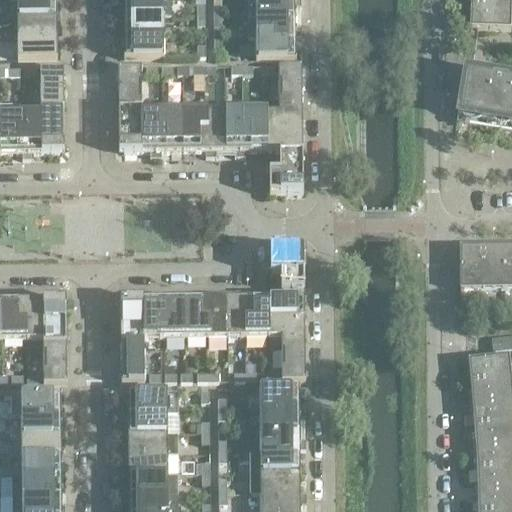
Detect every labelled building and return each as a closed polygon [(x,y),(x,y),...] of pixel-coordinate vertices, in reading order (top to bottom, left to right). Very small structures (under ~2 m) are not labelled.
[(163,21),(163,0),(123,1),(123,21),(163,21)] [(301,13),(301,2),(295,2),(294,0),(272,0),(273,5),(255,5),(255,22),(295,22),(295,13),(301,13)] [(511,11),(511,0),(470,0),(471,10),(511,11)] [(57,22),(56,1),(17,2),(17,22),(57,22)] [(222,13),(222,2),(213,1),(213,13),(222,13)] [(205,20),(205,9),(196,9),(197,20),(205,20)] [(510,27),(511,11),(471,10),(470,33),(510,35),(510,27)] [(205,31),(205,20),(197,20),(197,31),(205,31)] [(163,41),(163,21),(123,21),(124,42),(163,41)] [(57,42),(57,22),(17,22),(17,43),(57,42)] [(301,42),(301,30),(295,30),(295,22),(255,22),(256,39),(273,39),(273,47),(295,47),(295,42),(301,42)] [(222,44),(222,32),(213,33),(214,44),(222,44)] [(295,65),(295,51),(295,47),(273,47),(273,39),(256,39),(256,65),(295,65)] [(163,63),(163,41),(124,42),(124,63),(163,63)] [(57,63),(57,42),(17,43),(18,64),(57,63)] [(222,55),(222,44),(214,44),(214,55),(222,55)] [(205,62),(205,50),(197,50),(197,62),(205,62)] [(242,80),(242,71),(231,71),(231,80),(242,80)] [(252,80),(252,71),(242,71),(242,80),(252,80)] [(275,79),(275,71),(263,71),(263,79),(275,79)] [(302,111),(301,71),(278,71),(279,111),(302,111)] [(141,113),(141,72),(118,73),(118,113),(141,113)] [(158,80),(158,72),(146,72),(146,81),(158,80)] [(173,80),(173,72),(161,72),(161,80),(173,80)] [(189,80),(189,72),(177,72),(177,80),(189,80)] [(205,80),(204,72),(194,72),(194,80),(205,80)] [(215,80),(215,72),(204,72),(205,80),(215,80)] [(36,82),(35,73),(23,74),(24,82),(36,82)] [(64,113),(63,86),(63,73),(40,73),(41,114),(64,113)] [(20,82),(20,74),(8,74),(8,82),(20,82)] [(511,135),(511,89),(494,87),(495,80),(465,75),(464,82),(456,127),(511,135)] [(302,136),(302,111),(279,111),(279,116),(267,116),(267,136),(302,136)] [(64,158),(64,113),(41,114),(41,119),(42,158),(64,158)] [(141,157),(141,118),(141,113),(118,113),(119,157),(141,157)] [(251,156),(251,134),(242,134),(242,116),(225,117),(225,156),(234,156),(234,162),(246,162),(246,156),(251,156)] [(268,156),(267,136),(267,116),(242,116),(242,134),(251,134),(251,156),(268,156)] [(166,157),(166,135),(158,135),(158,117),(141,118),(141,157),(150,157),(150,163),(161,163),(161,157),(166,157)] [(183,157),(183,117),(158,117),(158,135),(166,135),(166,157),(183,157)] [(200,156),(200,134),(208,134),(208,117),(183,117),(183,157),(200,156)] [(225,156),(225,117),(208,117),(208,134),(200,134),(200,156),(205,156),(205,162),(217,162),(217,156),(225,156)] [(0,158),(17,158),(16,136),(25,136),(25,119),(0,118),(0,158)] [(41,119),(25,119),(25,136),(16,136),(17,158),(22,158),(22,164),(33,164),(33,158),(42,158),(41,119)] [(302,160),(302,136),(267,136),(268,156),(279,156),(279,160),(302,160)] [(303,201),(302,160),(279,160),(279,178),(269,178),(269,201),(303,201)] [(504,294),(504,257),(504,251),(482,252),(482,257),(482,294),(504,294)] [(482,294),(482,257),(482,252),(459,252),(460,295),(482,294)] [(304,296),(304,256),(270,256),(270,280),(281,280),(281,297),(304,296)] [(227,342),(227,302),(218,302),(218,296),(207,296),(207,302),(202,302),(202,325),(210,324),(210,342),(227,342)] [(253,324),(252,302),(247,302),(247,296),(236,296),(236,302),(227,302),(227,342),(245,342),(244,324),(253,324)] [(304,321),(304,296),(281,297),(281,302),(269,302),(270,321),(304,321)] [(168,325),(168,303),(163,303),(163,297),(151,297),(151,303),(143,303),(143,343),(144,343),(160,342),(160,325),(168,325)] [(44,343),(43,304),(35,304),(35,298),(23,298),(23,304),(18,304),(18,326),(27,326),(27,344),(43,344),(44,343)] [(202,325),(202,302),(185,303),(185,342),(210,342),(210,324),(202,325)] [(270,341),(270,321),(269,302),(252,302),(253,324),(244,324),(245,342),(270,341)] [(143,343),(143,303),(120,303),(121,348),(144,348),(144,343),(143,343)] [(185,342),(185,303),(168,303),(168,325),(160,325),(160,342),(185,342)] [(18,326),(18,304),(1,304),(2,344),(27,344),(27,326),(18,326)] [(66,348),(66,313),(66,304),(43,304),(44,343),(43,344),(43,348),(66,348)] [(305,346),(304,321),(270,321),(270,341),(281,341),(281,346),(305,346)] [(511,354),(511,341),(492,343),(493,357),(511,354)] [(305,386),(305,346),(281,346),(282,386),(305,386)] [(67,388),(66,348),(43,348),(44,389),(67,388)] [(144,388),(144,356),(144,348),(121,348),(121,388),(144,388)] [(511,384),(508,361),(468,365),(469,376),(471,388),(511,384)] [(245,387),(245,378),(234,378),(234,387),(245,387)] [(256,387),(256,378),(245,378),(245,387),(256,387)] [(278,386),(278,378),(266,378),(266,387),(278,386)] [(161,388),(161,379),(149,379),(149,388),(161,388)] [(177,387),(176,379),(164,379),(165,388),(177,387)] [(192,387),(192,379),(180,379),(180,387),(192,387)] [(208,387),(208,379),(197,379),(197,387),(208,387)] [(219,387),(219,379),(208,379),(208,387),(219,387)] [(39,389),(39,380),(27,380),(27,389),(39,389)] [(23,389),(23,381),(11,381),(11,389),(23,389)] [(511,405),(511,397),(511,384),(471,388),(473,409),(511,405)] [(299,410),(299,405),(299,392),(259,393),(260,419),(277,418),(277,410),(299,410)] [(167,419),(167,397),(127,398),(128,419),(167,419)] [(209,409),(209,397),(201,397),(201,409),(209,409)] [(61,420),(61,398),(21,399),(21,420),(61,420)] [(226,415),(226,404),(218,404),(218,415),(226,415)] [(511,428),(511,405),(473,409),(475,431),(511,428)] [(305,426),(305,415),(299,415),(299,410),(277,410),(277,418),(260,419),(260,435),(299,435),(299,427),(305,426)] [(226,426),(226,415),(218,415),(218,426),(226,426)] [(167,439),(167,419),(128,419),(128,439),(167,439)] [(61,440),(61,420),(21,420),(22,440),(61,440)] [(209,438),(209,427),(201,427),(201,439),(209,438)] [(511,450),(511,428),(475,431),(476,453),(511,450)] [(306,455),(305,443),(300,444),(299,435),(260,435),(260,452),(277,452),(278,460),(300,460),(300,455),(306,455)] [(210,450),(209,438),(201,439),(201,450),(210,450)] [(168,459),(167,439),(128,439),(128,460),(168,459)] [(61,460),(61,440),(22,440),(22,461),(61,460)] [(227,457),(226,446),(218,446),(218,457),(227,457)] [(511,472),(511,450),(476,453),(477,474),(511,472)] [(300,477),(300,465),(300,460),(278,460),(277,452),(260,452),(260,477),(300,477)] [(227,468),(227,457),(218,457),(218,468),(227,468)] [(168,480),(168,459),(128,460),(128,480),(168,480)] [(62,481),(61,460),(22,461),(22,481),(62,481)] [(210,479),(210,468),(201,468),(201,479),(210,479)] [(511,494),(511,472),(477,474),(478,496),(511,494)] [(300,494),(300,489),(300,477),(260,477),(261,503),(278,503),(278,494),(300,494)] [(210,490),(210,479),(201,479),(202,490),(210,490)] [(168,500),(168,480),(128,480),(128,501),(168,500)] [(62,501),(62,481),(22,481),(12,481),(12,502),(22,501),(62,501)] [(227,499),(227,488),(218,488),(219,499),(227,499)] [(306,511),(306,499),(300,499),(300,494),(278,494),(278,503),(261,503),(260,511),(300,511),(306,511)] [(511,511),(511,494),(478,496),(478,511),(511,511)] [(227,510),(227,499),(219,499),(219,510),(227,510)] [(168,511),(168,500),(128,501),(128,511),(168,511)] [(61,511),(62,501),(22,501),(22,511),(61,511)]
